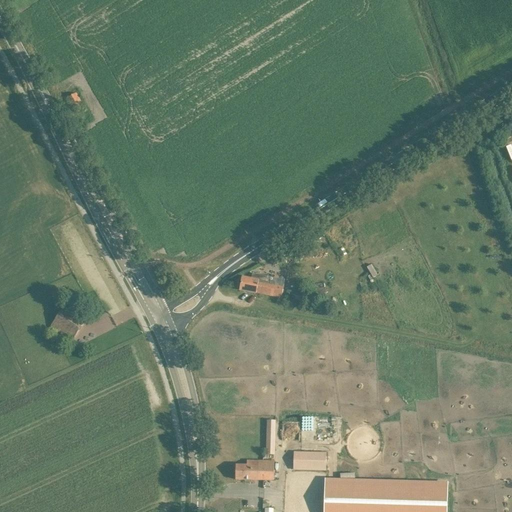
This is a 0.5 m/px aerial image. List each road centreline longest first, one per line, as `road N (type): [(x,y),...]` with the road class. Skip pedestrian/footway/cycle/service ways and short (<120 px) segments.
road 1 (tertiary): [(214,279),(511,91)]
road 2 (tertiary): [(51,110),(154,321)]
road 3 (tertiary): [(162,306),(51,110)]
road 4 (tertiary): [(154,321),(196,449)]
road 5 (tertiary): [(196,449),(198,411),(171,325)]
